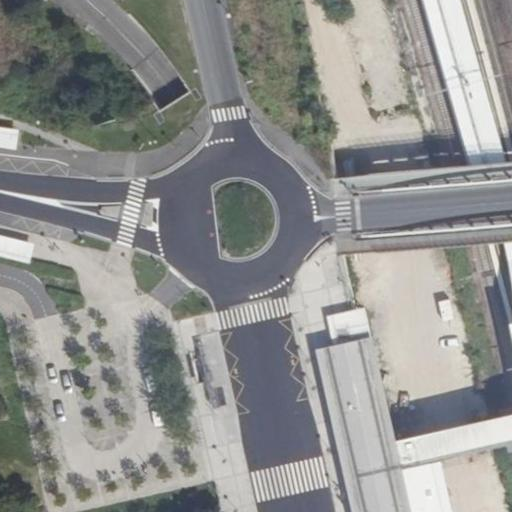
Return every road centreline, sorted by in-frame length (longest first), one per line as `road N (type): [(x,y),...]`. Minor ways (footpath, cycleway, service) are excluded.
road 1 (tertiary): [(0,191),(189,261)]
road 2 (tertiary): [(180,184),(146,193),(0,191)]
road 3 (tertiary): [(302,214),(287,175),(251,153),(207,158),(180,184)]
road 4 (tertiary): [(189,261),(224,280),(270,273),(299,237),(302,214)]
road 5 (tertiary): [(511,202),(360,214)]
